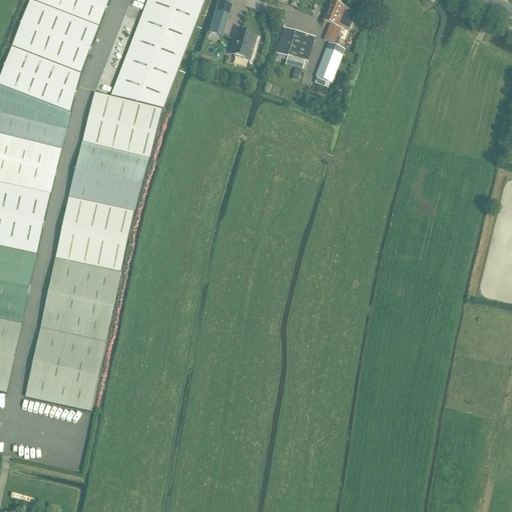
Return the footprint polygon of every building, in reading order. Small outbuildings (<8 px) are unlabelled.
[(31,0),(94,24),(99,26),(109,0),(31,0)] [(148,0),(147,5),(111,98),(162,111),(204,0),(148,0)] [(11,47),(81,74),(98,28),(88,24),(29,1),(20,24),(11,47)] [(293,1),(290,6),(292,7),(296,9),(299,3),(294,1),(293,1)] [(355,13),(352,12),(331,4),(324,22),(331,25),(324,41),(338,46),(340,40),(337,39),(340,30),(344,32),(345,30),(348,31),(355,13)] [(216,12),(209,34),(222,38),(229,16),(216,12)] [(284,29),(277,54),(279,55),(288,58),(287,61),(286,67),(294,69),(297,60),(304,62),(305,62),(308,63),(315,38),(284,29)] [(239,42),(234,58),(235,58),(248,62),(249,63),(256,38),(255,38),(255,39),(239,34),(239,33),(238,33),(236,41),(239,42)] [(329,44),(316,78),(317,79),(330,84),(332,85),(345,50),(329,44)] [(0,76),(0,85),(70,113),(81,76),(11,49),(0,76)] [(202,59),(199,68),(208,70),(211,62),(202,59)] [(0,135),(61,151),(70,115),(0,88),(0,135)] [(82,143),(149,160),(162,113),(94,95),(82,143)] [(0,184),(51,195),(61,152),(0,136),(0,184)] [(69,199),(135,213),(149,161),(82,144),(69,199)] [(0,246),(37,255),(50,196),(0,184),(0,246)] [(55,259),(120,273),(121,273),(134,214),(68,200),(55,259)] [(0,320),(22,325),(37,257),(0,248),(0,320)] [(40,329),(106,344),(121,275),(55,261),(40,329)] [(0,392),(6,394),(13,360),(21,326),(0,320),(0,392)] [(25,398),(90,413),(105,345),(40,330),(25,398)]
